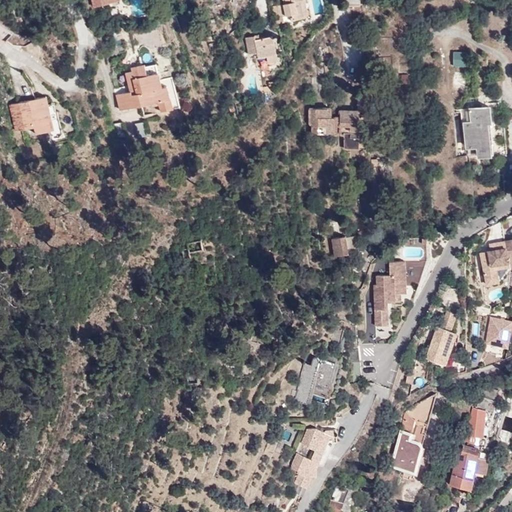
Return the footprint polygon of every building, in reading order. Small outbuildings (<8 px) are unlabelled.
[(297,19),(306,17),(301,0),(288,0),(289,3),(286,4),(274,6),(279,24),(285,22),(297,19)] [(301,0),(306,17),(311,16),(307,0),(301,0)] [(346,0),(347,10),(361,5),(369,2),(370,2),(369,0),(346,0)] [(361,13),(370,12),(370,2),(369,2),(361,5),(347,10),(347,11),(362,10),(361,13)] [(246,36),(250,54),(258,52),(259,57),(268,55),(269,61),(278,59),(274,35),(260,38),(259,34),(246,36)] [(452,51),(453,66),(466,65),(465,50),(452,51)] [(121,110),(158,101),(161,111),(174,108),(168,85),(163,86),(157,63),(146,65),(148,74),(134,77),(137,89),(131,91),(117,94),(121,110)] [(131,91),(137,89),(134,77),(148,74),(146,65),(145,63),(132,66),(133,70),(126,72),(131,91)] [(464,86),(464,75),(453,75),(453,86),(464,86)] [(345,148),(359,148),(359,132),(370,132),(371,124),(373,123),(374,113),(370,114),(370,93),(360,93),(359,110),(341,110),(342,134),(344,134),(345,148)] [(16,131),(36,126),(37,133),(55,129),(49,103),(47,95),(10,104),(16,131)] [(57,136),(64,135),(58,110),(57,110),(55,102),(49,103),(55,129),(57,136)] [(465,122),(468,147),(478,146),(479,150),(480,156),(493,155),(497,154),(496,144),(492,144),(489,122),(493,121),(492,104),(472,107),(473,120),(465,122)] [(311,108),(311,122),(314,122),(314,133),(338,133),(338,116),(331,116),(331,107),(311,108)] [(462,108),(463,122),(465,122),(473,120),(472,107),(462,108)] [(334,255),(360,251),(358,235),(348,237),(348,235),(331,238),(334,255)] [(202,252),(200,240),(180,246),(183,262),(191,260),(190,255),(202,252)] [(498,269),(511,266),(506,241),(497,243),(499,249),(491,251),(481,253),(488,280),(500,277),(498,269)] [(401,293),(407,293),(405,261),(390,262),(391,274),(377,275),(377,285),(374,285),(376,326),(390,325),(388,302),(388,294),(396,293),(396,301),(401,301),(401,293)] [(388,302),(396,301),(396,293),(388,294),(388,302)] [(446,364),(457,332),(451,330),(457,314),(448,310),(442,327),(438,325),(427,357),(446,364)] [(511,320),(492,317),(487,343),(508,347),(511,334),(511,320)] [(314,357),(314,358),(312,364),(304,362),(295,400),(309,403),(310,401),(314,382),(330,386),(336,362),(323,358),(322,362),(319,362),(320,359),(320,358),(319,358),(319,357),(318,356),(317,356),(316,356),(315,356),(315,357),(314,357)] [(486,409),(493,411),(498,390),(482,386),(476,406),(484,408),(486,409)] [(419,421),(429,424),(437,394),(435,393),(432,394),(425,399),(419,421)] [(482,436),(486,409),(484,408),(476,406),(474,406),(466,434),(478,435),(482,436)] [(412,433),(416,420),(407,413),(405,414),(401,430),(412,433)] [(337,441),(336,429),(326,429),(325,431),(317,427),(308,428),(303,440),(303,442),(305,444),(316,449),(312,458),(297,452),(292,464),(292,468),(300,472),(292,490),(303,495),(307,487),(310,489),(316,477),(316,464),(324,464),(335,441),(337,441)] [(410,439),(412,433),(401,430),(390,466),(415,473),(423,446),(419,442),(410,439)] [(466,434),(463,443),(465,443),(475,446),(478,435),(466,434)] [(450,483),(471,488),(475,470),(486,473),(490,459),(479,456),(481,448),(475,446),(465,443),(462,452),(458,451),(450,483)] [(141,460),(140,445),(127,445),(127,460),(141,460)] [(335,487),(326,511),(339,511),(347,492),(335,487)]
